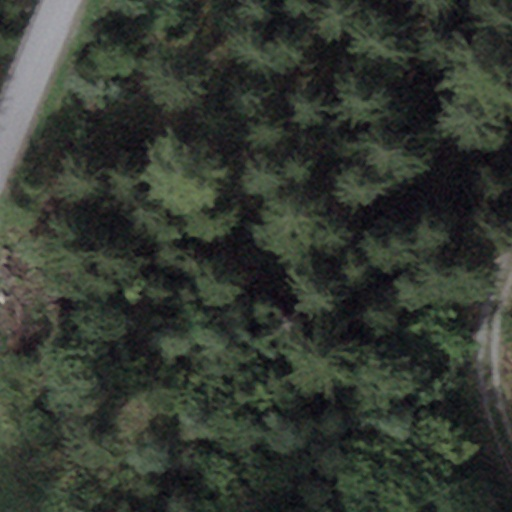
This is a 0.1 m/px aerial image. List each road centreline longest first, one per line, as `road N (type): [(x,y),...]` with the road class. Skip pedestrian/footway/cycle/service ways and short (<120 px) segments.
road 1 (track): [(511,422),(475,342),(492,261),(511,243)]
road 2 (track): [(0,135),(53,0)]
